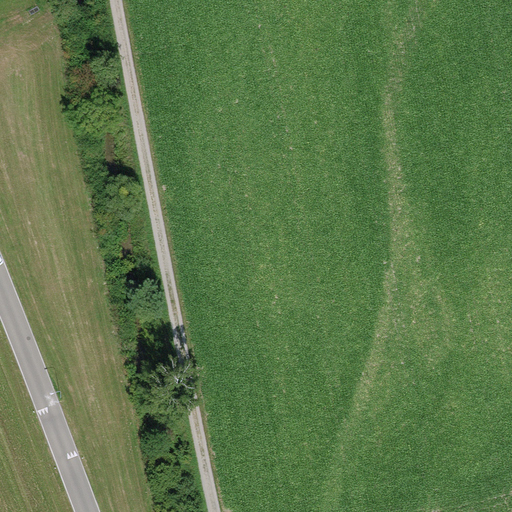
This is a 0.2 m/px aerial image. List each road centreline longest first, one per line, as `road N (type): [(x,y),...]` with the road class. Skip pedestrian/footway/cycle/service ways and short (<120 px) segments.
road 1 (track): [(117,0),(215,511)]
road 2 (residential): [(86,511),(0,284)]
